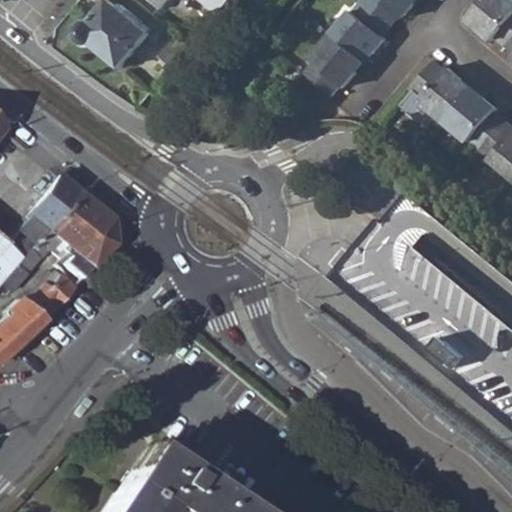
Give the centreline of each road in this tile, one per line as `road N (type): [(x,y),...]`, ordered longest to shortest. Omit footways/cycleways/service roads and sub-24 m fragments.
road 1 (residential): [(506,511),(307,336),(291,306),(276,236)]
road 2 (secondary): [(233,278),(263,358),(447,511)]
road 3 (residential): [(257,183),(316,144),(354,139),(511,261)]
road 4 (secondary): [(215,173),(9,35)]
road 5 (secondary): [(0,93),(170,229)]
road 6 (residential): [(46,410),(152,288),(185,263)]
